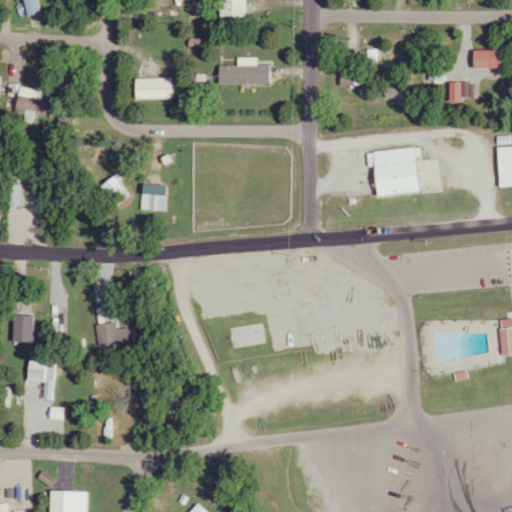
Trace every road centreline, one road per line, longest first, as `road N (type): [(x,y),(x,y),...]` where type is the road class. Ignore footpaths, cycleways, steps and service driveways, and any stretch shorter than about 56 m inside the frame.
road 1 (residential): [(0,239),(309,238),(511,225)]
road 2 (residential): [(326,438),(143,455),(0,453)]
road 3 (residential): [(309,135),(239,129),(190,108),(142,59),(147,0)]
road 4 (residential): [(309,238),(312,0)]
road 5 (residential): [(312,12),(511,18)]
road 6 (residential): [(142,59),(0,50)]
